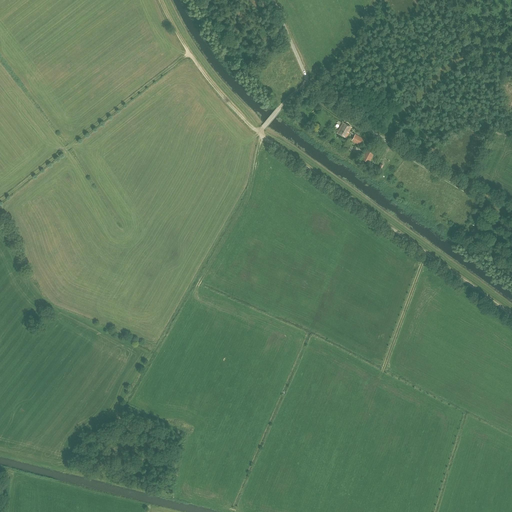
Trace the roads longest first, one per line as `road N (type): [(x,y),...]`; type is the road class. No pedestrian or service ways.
road 1 (track): [(258,133),(511,315)]
road 2 (track): [(511,218),(340,114),(308,83)]
road 3 (track): [(159,0),(205,76),(258,133)]
